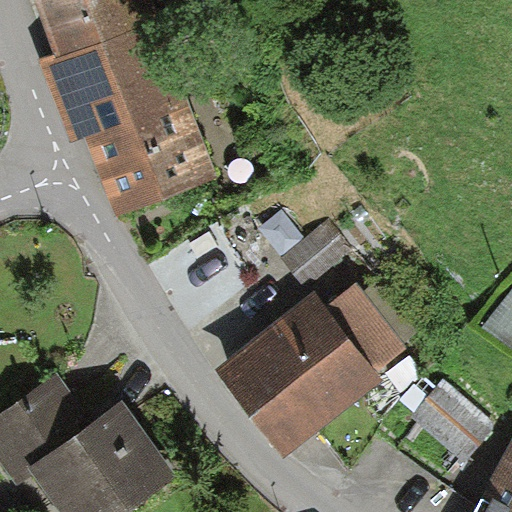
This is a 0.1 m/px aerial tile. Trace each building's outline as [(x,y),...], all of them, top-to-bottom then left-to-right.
[(151,0),(40,0),(58,43),(41,50),(76,134),(87,130),(93,143),(118,205),(219,163),(151,0)] [(331,220),(284,251),(304,281),(351,249),(331,220)] [(220,353),(287,444),(390,369),(381,357),(403,341),(355,276),(330,294),(321,281),(220,353)] [(117,511),(181,469),(124,385),(100,402),(71,359),(0,407),(0,458),(17,483),(38,468),(67,511),(117,511)] [(446,373),(411,412),(456,451),(490,412),(446,373)] [(511,511),(511,433),(470,511),(511,511)]
